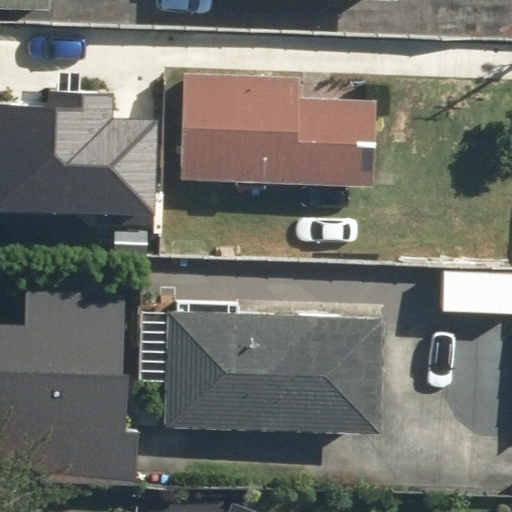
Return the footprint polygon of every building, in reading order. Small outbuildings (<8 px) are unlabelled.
[(0,0),(0,11),(47,13),(47,0),(0,0)] [(175,71),(170,178),(367,187),(371,98),(292,95),(293,76),(175,71)] [(2,109),(1,207),(152,210),(153,119),(114,119),(114,93),(49,92),(49,110),(2,109)] [(119,373),(115,373),(118,293),(21,289),(19,323),(0,322),(0,480),(132,486),(135,428),(117,427),(119,373)] [(158,310),(154,426),(375,436),(380,320),(158,310)]
